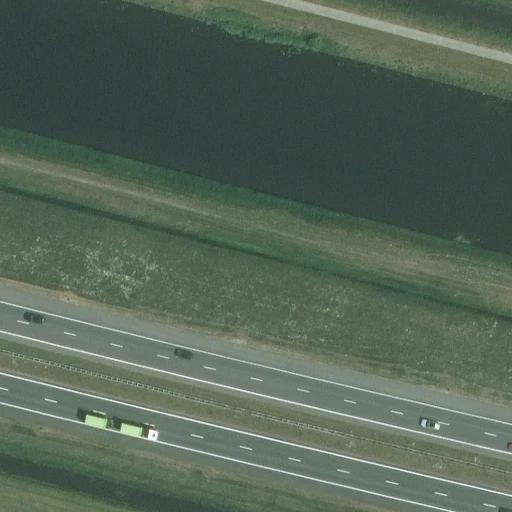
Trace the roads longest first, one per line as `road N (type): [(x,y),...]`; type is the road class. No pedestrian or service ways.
road 1 (motorway): [(511,441),(0,311)]
road 2 (motorway): [(0,384),(503,511)]
